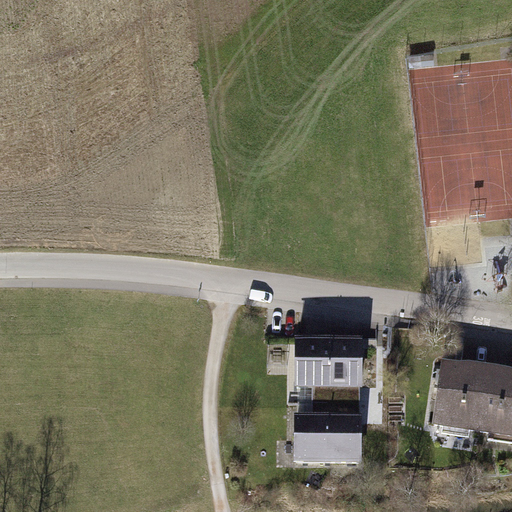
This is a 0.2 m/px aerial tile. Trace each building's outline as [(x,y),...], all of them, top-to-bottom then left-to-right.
[(439,51),(414,55),(416,65),(440,61),(439,51)] [(368,337),(300,338),(300,385),(318,385),(318,402),(368,402),(368,337)] [(489,378),(445,372),(436,432),(481,438),(489,378)] [(511,381),(489,378),(481,438),(511,442),(511,381)] [(368,402),(318,402),(318,414),(300,414),(300,463),(368,463),(368,402)]
